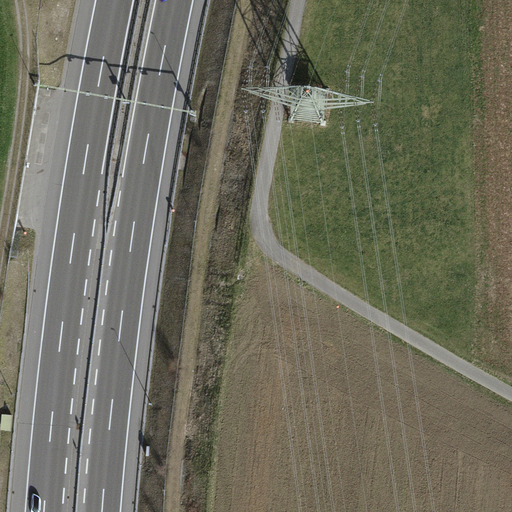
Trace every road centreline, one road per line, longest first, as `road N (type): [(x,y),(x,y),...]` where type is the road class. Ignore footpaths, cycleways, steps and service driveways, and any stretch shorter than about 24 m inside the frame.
road 1 (motorway): [(102,511),(138,194),(175,0)]
road 2 (track): [(182,511),(217,160),(250,0)]
road 3 (motorway): [(114,0),(76,228),(44,511)]
road 4 (track): [(0,252),(24,81),(18,0)]
